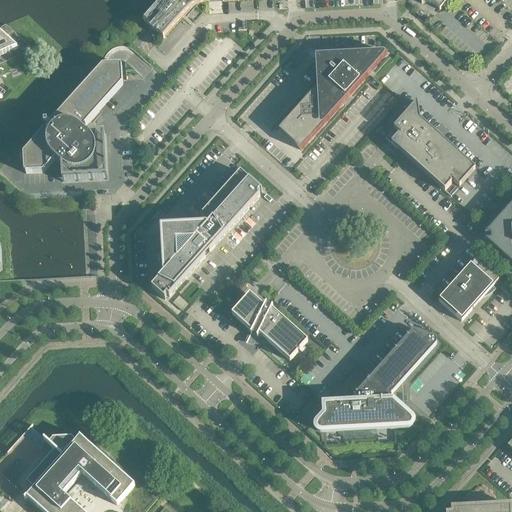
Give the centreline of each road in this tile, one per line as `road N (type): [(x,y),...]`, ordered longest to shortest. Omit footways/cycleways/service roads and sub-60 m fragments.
road 1 (unclassified): [(212,114),(298,20),(329,12),(400,23),(475,92)]
road 2 (unclassified): [(114,303),(116,228),(212,114)]
road 3 (tertiary): [(330,510),(418,500),(511,403)]
road 4 (tertiary): [(500,377),(416,469),(394,481),(335,483)]
road 5 (tertiary): [(202,406),(330,510)]
road 6 (unclassified): [(500,377),(384,271)]
road 7 (unclassified): [(324,217),(212,114)]
road 8 (tertiary): [(335,483),(221,387)]
road 9 (tertiary): [(221,387),(114,303)]
road 10 (tertiary): [(0,374),(39,334),(110,330)]
road 11 (tertiary): [(114,303),(28,311),(0,336)]
road 12 (unclassified): [(350,187),(411,240),(384,271)]
